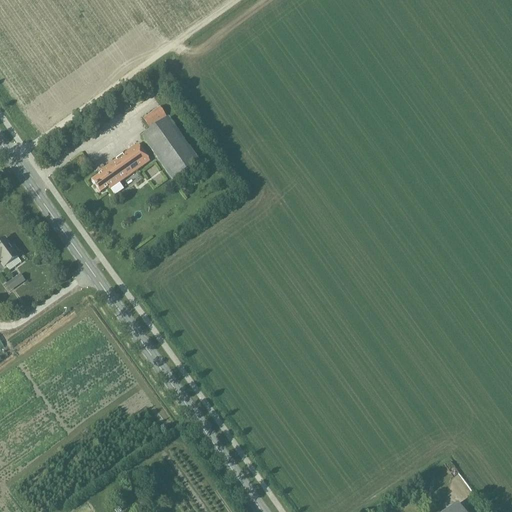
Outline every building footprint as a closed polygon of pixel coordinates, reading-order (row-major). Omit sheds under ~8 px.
[(149,128),(165,116),(159,108),(143,119),(149,128)] [(171,181),(199,162),(168,118),(140,137),(171,181)] [(109,190),(148,161),(137,145),(100,171),(102,173),(91,181),(99,193),(107,187),(109,190)] [(0,261),(4,267),(17,257),(4,239),(0,241),(0,261)] [(11,294),(9,300),(15,303),(17,296),(11,294)]
